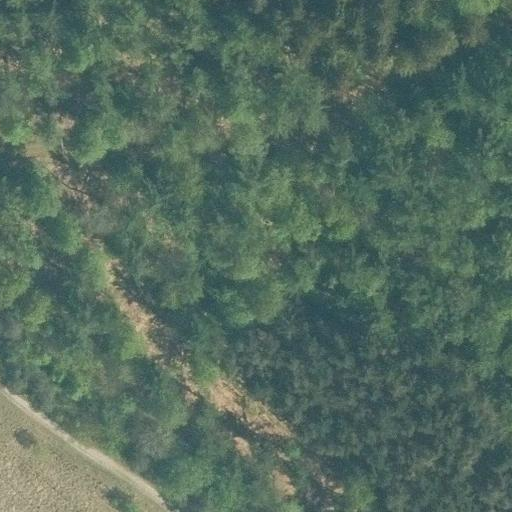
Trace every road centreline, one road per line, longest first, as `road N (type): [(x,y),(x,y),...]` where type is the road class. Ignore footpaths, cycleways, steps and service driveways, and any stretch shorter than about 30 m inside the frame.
road 1 (track): [(0,150),(292,129),(511,19)]
road 2 (track): [(0,394),(176,511)]
